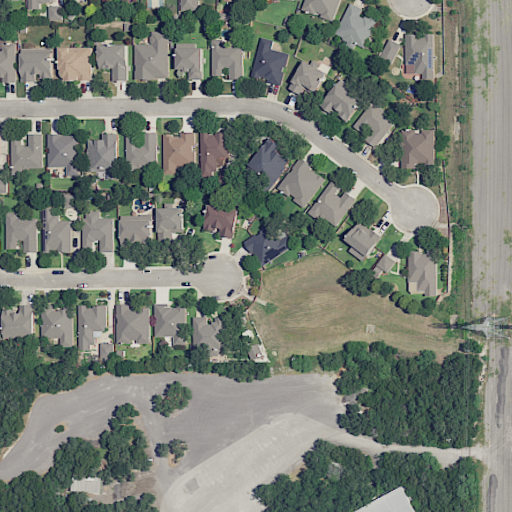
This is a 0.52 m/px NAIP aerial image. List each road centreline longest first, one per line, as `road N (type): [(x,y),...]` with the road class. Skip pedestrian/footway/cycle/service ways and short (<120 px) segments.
road 1 (residential): [(0,109),(261,108),(308,129),(413,209)]
road 2 (residential): [(0,278),(218,276)]
